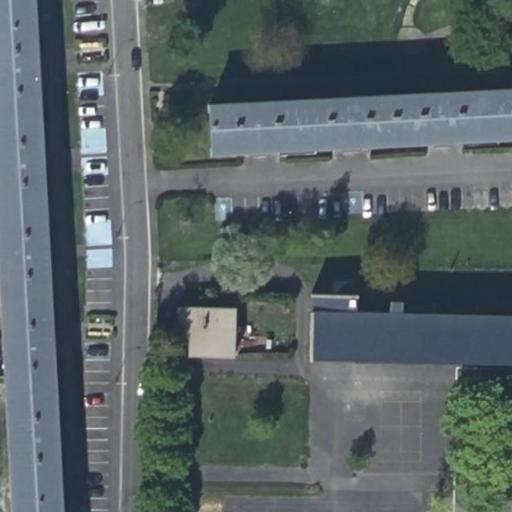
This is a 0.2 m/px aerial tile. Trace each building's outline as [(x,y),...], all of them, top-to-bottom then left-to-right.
[(0,0),(0,251),(13,511),(68,511),(41,0),(0,0)] [(511,91),(207,106),(210,154),(511,138),(511,91)] [(511,318),(355,315),(355,297),(308,296),(307,363),(311,363),(311,361),(511,365),(511,318)] [(186,339),(186,353),(186,357),(217,357),(233,358),(233,311),(175,310),(174,339),(186,339)] [(294,352),(251,354),(251,374),(295,372),(294,352)]
